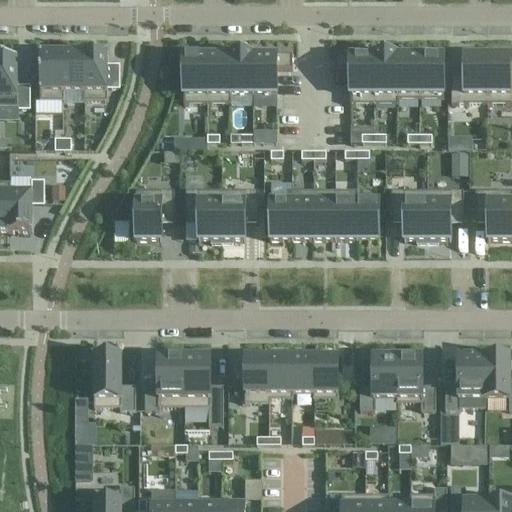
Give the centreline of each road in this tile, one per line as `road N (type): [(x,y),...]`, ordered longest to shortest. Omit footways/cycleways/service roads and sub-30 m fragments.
road 1 (residential): [(0,18),(511,17)]
road 2 (residential): [(511,319),(0,319)]
